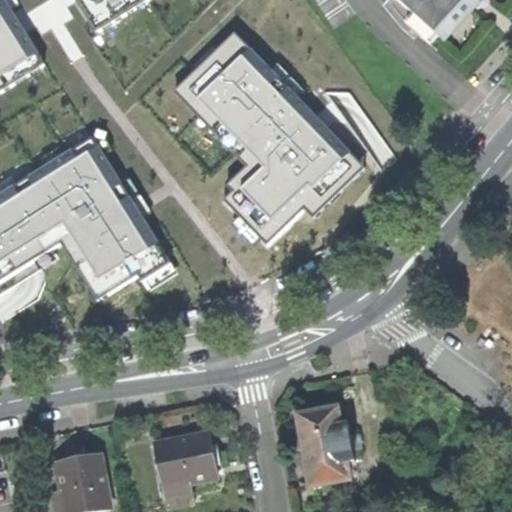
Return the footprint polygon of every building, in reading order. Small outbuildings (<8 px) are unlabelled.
[(0,0),(0,95),(47,67),(21,26),(12,31),(9,25),(5,20),(14,14),(4,0),(0,0)] [(79,0),(76,2),(97,35),(153,0),(79,0)] [(511,1),(511,0),(398,0),(461,58),(498,17),(511,1)] [(269,248),(277,239),(305,212),(358,162),(326,128),(318,135),(314,131),(310,126),(318,119),(236,35),(183,86),(257,162),(228,189),(234,195),(225,203),(269,248)] [(173,266),(169,260),(140,214),(132,218),(129,214),(126,208),(134,203),(94,140),(0,198),(0,285),(63,246),(99,303),(140,278),(144,284),(173,266)] [(313,488),(352,482),(349,464),(356,463),(349,425),(342,427),(339,410),(320,413),(301,417),(313,488)] [(211,434),(157,445),(166,492),(220,481),(216,459),(211,434)] [(59,466),(66,511),(112,511),(102,457),(78,462),(59,466)] [(13,509),(26,511),(29,485),(16,483),(13,509)] [(363,511),(363,509),(344,511),(343,511),(341,500),(318,504),(319,511),(363,511)]
